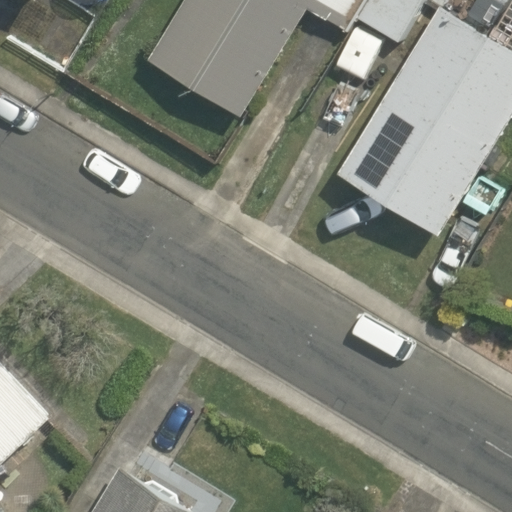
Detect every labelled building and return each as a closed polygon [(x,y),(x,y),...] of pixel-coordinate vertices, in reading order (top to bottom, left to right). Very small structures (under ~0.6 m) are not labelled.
[(188,0),(152,57),(245,114),(312,7),(346,27),(363,0),(188,0)] [(429,0),(372,0),(363,16),(405,41),(429,0)] [(511,121),(511,45),(445,5),(342,170),(445,233),(511,121)] [(53,411),(0,354),(0,511),(5,511),(0,506),(0,457),(3,461),(53,411)] [(209,511),(124,463),(94,511),(209,511)]
